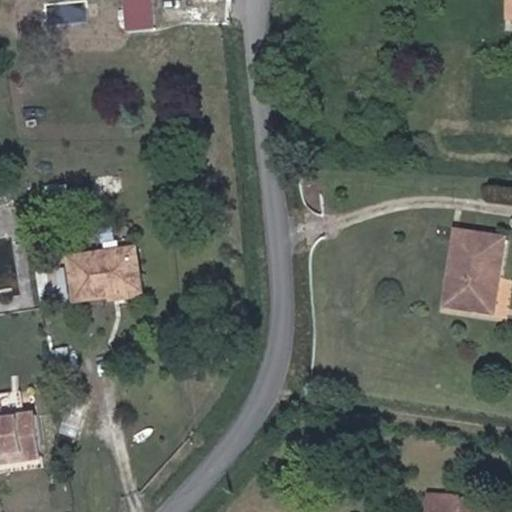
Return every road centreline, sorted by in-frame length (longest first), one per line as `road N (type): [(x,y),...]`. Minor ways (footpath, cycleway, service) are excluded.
road 1 (tertiary): [(174,511),(260,400),(278,352),(284,290),(258,0)]
road 2 (unknown): [(277,228),(419,177),(511,182)]
